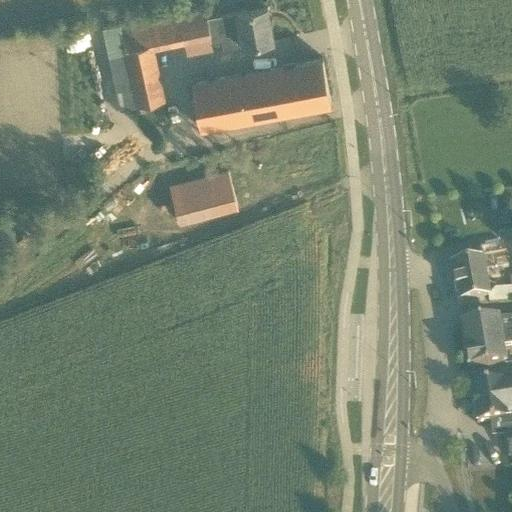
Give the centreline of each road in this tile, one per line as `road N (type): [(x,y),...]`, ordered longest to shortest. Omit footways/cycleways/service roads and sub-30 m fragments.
road 1 (primary): [(394,264),(365,0)]
road 2 (unclassified): [(433,468),(444,401),(427,281),(394,264)]
road 3 (primary): [(391,400),(394,264)]
